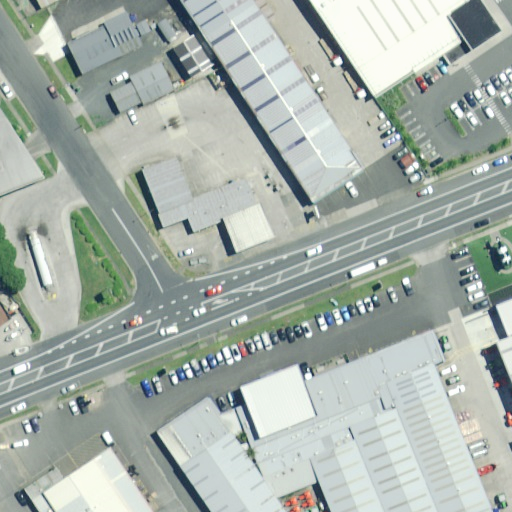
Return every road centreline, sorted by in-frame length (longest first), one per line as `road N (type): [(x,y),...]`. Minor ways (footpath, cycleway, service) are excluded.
road 1 (primary): [(511,184),(178,318)]
road 2 (residential): [(0,37),(178,318)]
road 3 (primary): [(178,318),(0,389)]
